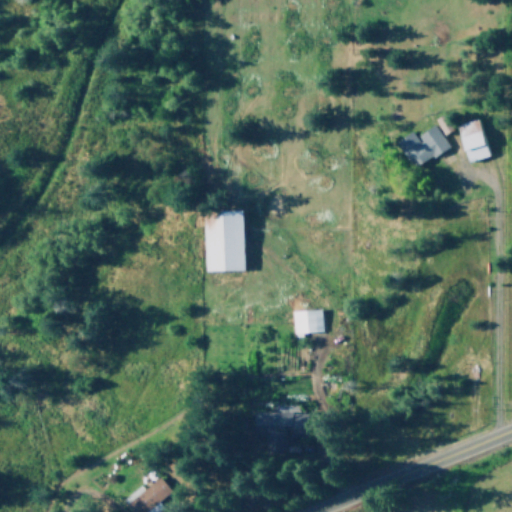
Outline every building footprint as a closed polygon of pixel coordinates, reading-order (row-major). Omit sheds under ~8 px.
[(488,155),(476,117),(455,124),(467,162),(488,155)] [(394,140),(412,168),(447,145),(434,124),(415,136),(411,130),(394,140)] [(241,209),(203,210),(204,270),(242,269),(241,209)] [(292,332),(321,331),(320,309),(291,310),(292,332)] [(253,410),(253,435),(265,435),(264,452),(285,452),(285,436),(307,436),(307,412),(297,412),(297,410),(253,410)] [(129,511),(143,511),(145,511),(156,511),(163,507),(158,500),(171,491),(160,476),(144,488),(141,484),(121,500),(129,511)]
